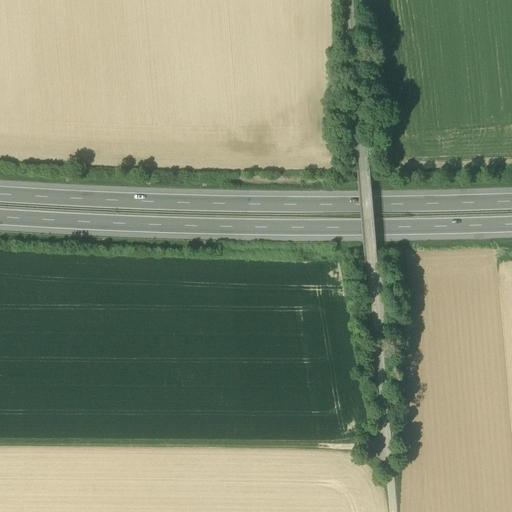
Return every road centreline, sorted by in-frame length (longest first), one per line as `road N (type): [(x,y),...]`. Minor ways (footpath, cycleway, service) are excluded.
road 1 (track): [(390,511),(349,0)]
road 2 (motorway): [(0,217),(511,226)]
road 3 (motorway): [(511,203),(0,195)]
road 4 (track): [(384,446),(0,442)]
